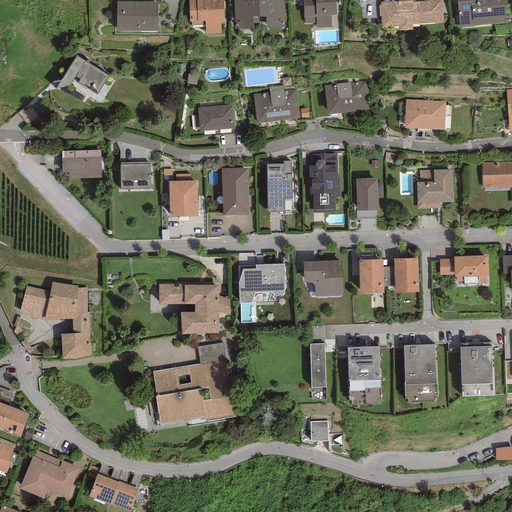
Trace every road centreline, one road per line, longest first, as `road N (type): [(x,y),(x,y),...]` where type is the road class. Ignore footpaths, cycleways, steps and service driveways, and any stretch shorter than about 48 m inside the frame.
road 1 (residential): [(0,312),(29,391),(74,437),(121,463),(196,471),(272,448),(389,480),(511,474)]
road 2 (residential): [(511,146),(430,150),(322,139),(211,160),(121,138),(5,145)]
road 3 (residential): [(5,145),(115,254),(425,239)]
